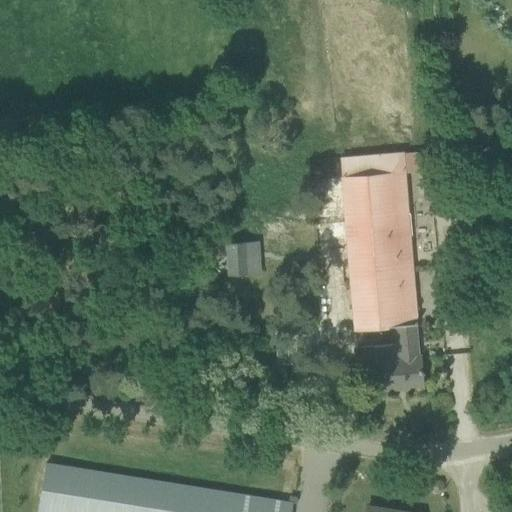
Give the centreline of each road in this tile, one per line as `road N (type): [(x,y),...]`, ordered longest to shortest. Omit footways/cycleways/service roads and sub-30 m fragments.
road 1 (unclassified): [(460,450),(357,447),(0,384)]
road 2 (track): [(425,0),(460,450)]
